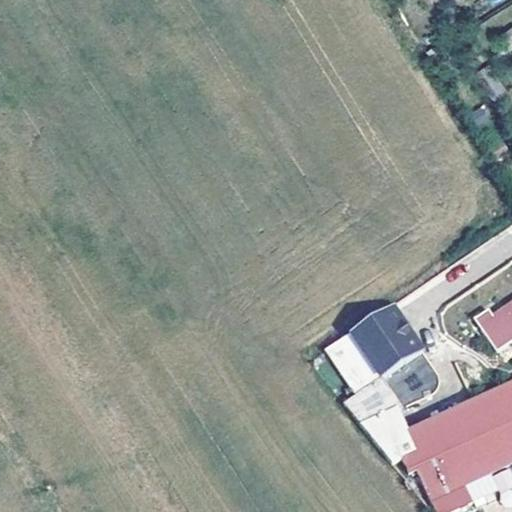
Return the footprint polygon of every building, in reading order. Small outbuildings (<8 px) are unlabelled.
[(511,343),(511,305),(492,318),(488,313),(474,323),(496,354),(511,343)] [(404,334),(409,330),(392,309),(389,311),(404,334)] [(364,361),(404,334),(389,311),(349,339),(364,361)] [(404,334),(364,361),(380,385),(424,352),(409,330),(404,334)] [(421,452),(405,461),(413,478),(420,473),(439,511),(461,511),(471,507),(473,511),(483,507),(481,501),(495,494),(488,477),(511,465),(511,385),(473,404),(412,433),(421,452)] [(395,466),(405,461),(421,452),(412,433),(401,410),(363,426),(395,466)]
